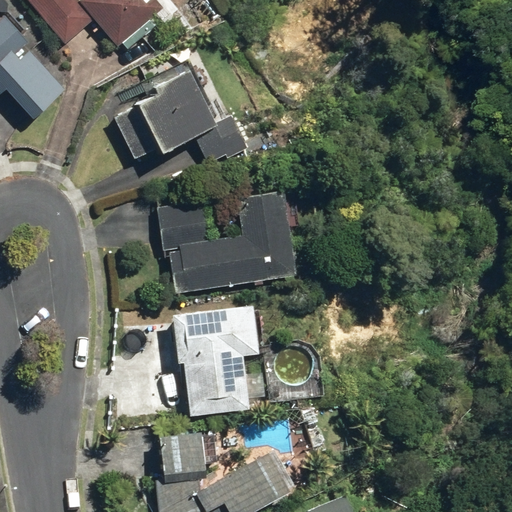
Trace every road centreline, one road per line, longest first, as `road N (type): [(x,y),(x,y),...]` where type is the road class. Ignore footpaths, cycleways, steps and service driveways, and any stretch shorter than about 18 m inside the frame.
road 1 (residential): [(44,195),(69,217),(76,366),(47,485)]
road 2 (residential): [(47,485),(27,453),(0,319)]
